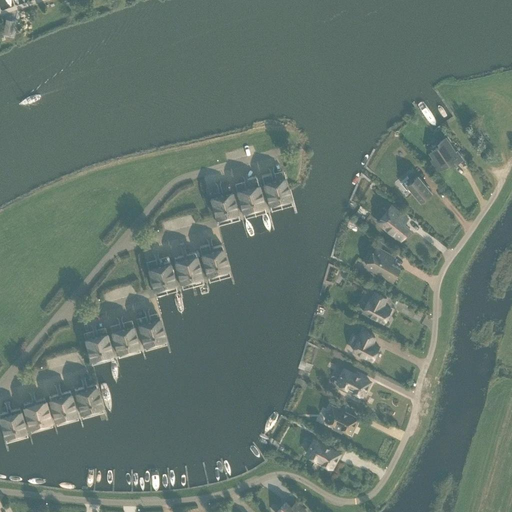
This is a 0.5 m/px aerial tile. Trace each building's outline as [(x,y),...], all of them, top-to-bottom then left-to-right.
[(446,138),(439,143),(441,146),(432,152),(436,158),(432,160),(436,167),(440,164),(443,168),(459,157),(446,138)] [(273,167),(270,168),(281,208),(292,205),(292,204),(288,189),(284,174),(275,176),(273,170),(273,168),(273,167)] [(270,211),(281,208),(270,168),(268,169),(269,171),(271,177),(262,180),(271,210),(270,210),(270,211)] [(244,218),(255,215),(244,175),(242,176),(241,176),(243,178),(245,185),(236,187),(244,218)] [(246,175),(244,175),(255,215),(266,212),(265,212),(257,181),(248,184),(246,177),(247,175),(246,175)] [(421,201),(432,192),(418,176),(412,181),(407,176),(400,182),(406,190),(409,187),(421,201)] [(217,183),(228,222),(239,219),(231,188),(222,191),(220,184),(220,182),(217,183)] [(217,225),(228,222),(217,183),(215,183),(215,184),(216,185),(218,192),(209,194),(217,225)] [(391,206),(378,222),(401,240),(410,229),(403,224),(407,219),(391,206)] [(211,238),(208,239),(219,279),(230,276),(230,275),(221,245),(213,247),(211,241),(211,238)] [(208,282),(219,279),(208,239),(206,240),(207,242),(208,244),(199,247),(208,281),(208,282)] [(184,246),(182,246),(179,247),(181,249),(182,255),(174,258),(182,288),(182,289),(204,283),(203,282),(195,252),(186,254),(184,248),(185,246),(184,246)] [(377,247),(366,266),(393,281),(400,268),(391,263),(394,257),(377,247)] [(166,293),(155,253),(153,254),(154,256),(156,263),(147,265),(155,296),(166,293)] [(158,253),(155,253),(166,293),(177,290),(168,259),(159,262),(158,255),(158,253)] [(387,298),(375,292),(371,299),(370,298),(363,312),(384,323),(391,309),(383,305),(387,298)] [(145,310),(156,347),(166,344),(166,343),(166,344),(159,316),(150,318),(148,312),(148,310),(148,309),(145,310)] [(145,350),(156,347),(145,310),(143,311),(144,313),(146,319),(137,322),(145,349),(144,349),(145,350)] [(121,317),(119,317),(116,318),(118,320),(120,327),(111,329),(118,357),(140,351),(139,351),(132,323),(123,326),(121,319),(122,317),(121,317)] [(95,324),(92,325),(102,361),(113,358),(105,331),(97,333),(95,326),(95,324)] [(92,364),(102,361),(92,325),(90,325),(90,326),(91,327),(93,334),(84,336),(92,364),(91,364),(92,364)] [(360,338),(359,337),(353,351),(372,360),(379,347),(372,343),(375,337),(363,331),(360,338)] [(363,396),(370,382),(344,369),(337,383),(346,387),(345,391),(353,395),(354,391),(363,396)] [(85,377),(82,378),(93,415),(103,412),(103,411),(95,384),(87,386),(85,380),(85,377)] [(93,415),(82,378),(80,378),(80,379),(81,381),(83,387),(74,390),(82,417),(82,418),(93,415)] [(59,384),(57,385),(67,422),(78,419),(78,418),(77,418),(70,391),(61,393),(59,387),(60,384),(59,384)] [(67,422),(57,385),(54,386),(56,388),(57,394),(48,397),(56,424),(56,425),(67,422)] [(31,432),(41,429),(31,392),(29,393),(28,393),(30,395),(32,401),(23,404),(31,431),(30,432),(31,432)] [(34,392),(31,392),(41,429),(52,426),(52,425),(44,398),(35,400),(33,394),(34,392)] [(9,401),(6,402),(17,439),(27,436),(27,435),(26,433),(19,408),(11,410),(9,404),(9,402),(9,401)] [(6,442),(17,439),(6,402),(4,403),(5,405),(7,411),(0,413),(0,420),(6,441),(6,442)] [(332,406),(325,420),(334,424),(334,426),(341,430),(342,428),(351,433),(358,419),(332,406)] [(340,454),(314,440),(306,454),(316,459),(317,458),(324,461),(323,463),(332,468),(340,454)] [(286,503),(277,511),(304,511),(295,503),(291,508),(286,503)]
